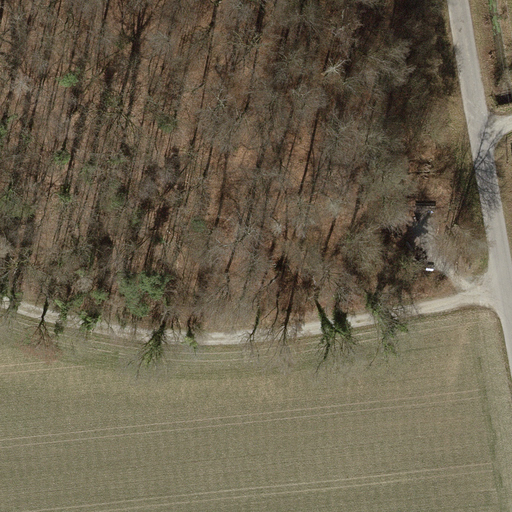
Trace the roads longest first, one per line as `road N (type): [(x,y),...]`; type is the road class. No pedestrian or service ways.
road 1 (track): [(507,294),(261,335),(202,337),(52,316),(0,298)]
road 2 (track): [(511,316),(455,0)]
